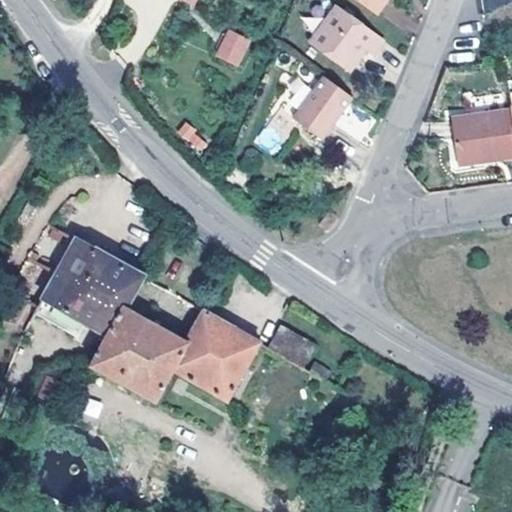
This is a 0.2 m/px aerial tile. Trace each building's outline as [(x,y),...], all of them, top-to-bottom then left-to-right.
[(364,45),(374,31),(326,0),(325,0),(302,35),(343,64),(353,50),(349,47),(353,39),(364,45)] [(227,28),(214,55),(238,67),(251,40),(227,28)] [(319,131),(349,88),(319,67),(288,110),(319,131)] [(487,160),(511,156),(511,109),(455,117),(460,159),(487,156),(487,160)] [(255,142),(272,154),(282,140),(266,128),(255,142)] [(461,164),(487,160),(487,156),(460,159),(461,164)] [(45,299),(109,334),(125,305),(128,307),(145,276),(79,237),(45,299)] [(174,369),(189,341),(128,307),(125,305),(109,334),(92,366),(159,402),(176,370),(174,369)] [(206,309),(189,341),(174,369),(176,370),(230,401),(263,342),(206,309)] [(305,368),(318,345),(282,324),(270,346),(305,368)]
